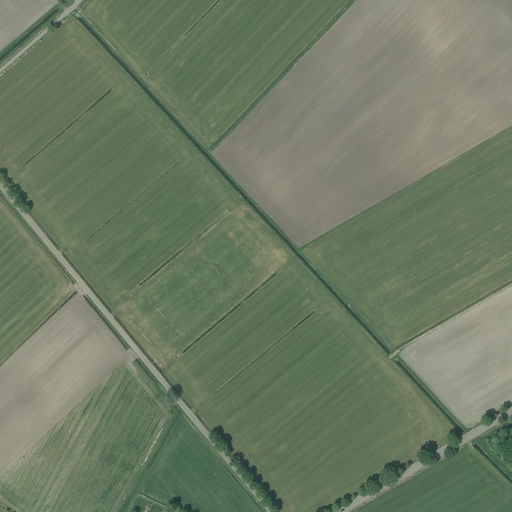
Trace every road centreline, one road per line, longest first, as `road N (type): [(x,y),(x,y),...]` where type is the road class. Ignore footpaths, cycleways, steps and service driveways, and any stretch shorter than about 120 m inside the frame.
road 1 (track): [(511,286),(385,359),(196,155)]
road 2 (unclassified): [(269,511),(0,186)]
road 3 (tertiary): [(339,511),(511,411)]
